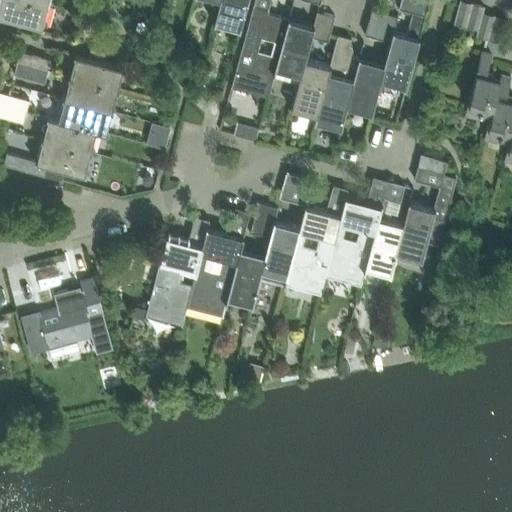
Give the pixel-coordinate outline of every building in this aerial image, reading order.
[(49,4),(34,0),(0,0),(0,26),(3,27),(6,16),(43,26),(43,24),(41,24),(47,4),(48,5),(49,4)] [(239,29),(246,0),(218,0),(213,22),(214,22),(214,19),(239,25),(238,28),(239,29)] [(268,0),(253,0),(231,86),(232,86),(233,83),(267,93),(266,96),(267,96),(275,68),(274,68),(288,16),(287,16),(287,18),(266,12),(267,7),(268,0)] [(399,0),(398,7),(399,7),(412,11),(406,34),(393,31),(393,29),(390,40),(389,40),(384,61),(384,62),(379,80),(380,80),(380,77),(405,83),(404,86),(405,87),(428,0),(399,0)] [(459,0),(453,23),(465,26),(472,3),(470,2),(470,3),(461,1),(460,0),(459,0)] [(465,26),(477,29),(482,12),(484,6),(483,6),(482,6),(473,4),(473,3),(472,3),(465,26)] [(370,8),(367,22),(364,33),(389,40),(390,40),(393,29),(397,15),(370,8)] [(333,15),(317,10),(316,10),(312,23),(313,24),(310,35),(326,40),(333,15)] [(482,12),(477,29),(476,35),(488,38),(494,15),(493,15),(483,13),(483,12),(482,12)] [(500,41),(506,18),(505,18),(505,19),(495,16),(495,15),(494,15),(488,38),(500,41)] [(310,35),(313,24),(312,23),(312,25),(287,19),(288,16),(274,68),(275,68),(276,65),(300,72),(299,75),(304,57),(310,35)] [(350,38),(336,34),(328,65),(329,65),(316,115),(315,114),(314,120),(315,121),(316,118),(340,124),(339,127),(340,127),(346,106),(345,106),(353,75),(358,57),(353,56),(352,45),(349,44),(350,38)] [(50,58),(43,56),(20,50),(16,61),(47,70),(50,58)] [(481,50),(464,114),(478,118),(479,111),(490,114),(499,79),(490,77),(487,76),(485,73),(486,70),(491,53),(481,50)] [(124,67),(89,57),(74,53),(73,54),(75,55),(70,74),(68,74),(68,75),(118,89),(118,88),(117,88),(122,68),(124,68),(124,67)] [(371,113),(380,80),(379,80),(384,62),(384,61),(383,63),(359,57),(359,55),(358,55),(358,57),(353,75),(345,106),(346,106),(346,103),(371,110),(370,113),(371,113)] [(299,75),(290,108),(291,108),(292,105),(316,111),(315,114),(316,115),(329,65),(328,65),(304,59),(304,57),(299,75)] [(47,70),(16,61),(13,73),(44,81),(47,70)] [(490,114),(483,137),(497,141),(499,135),(509,137),(510,137),(511,128),(511,100),(509,100),(510,100),(507,99),(504,96),(505,93),(506,93),(510,76),(500,73),(499,79),(490,114)] [(118,89),(68,75),(68,76),(69,76),(64,96),(62,95),(62,96),(112,110),(113,109),(111,109),(116,89),(118,90),(118,89)] [(29,99),(8,93),(0,91),(0,103),(26,110),(29,99)] [(112,110),(62,96),(62,97),(63,98),(58,117),(57,117),(56,117),(56,118),(97,129),(97,130),(106,133),(107,131),(105,130),(111,111),(112,111),(112,110)] [(26,110),(0,103),(0,115),(23,122),(26,110)] [(56,118),(56,117),(47,115),(46,117),(48,117),(42,137),(41,136),(41,137),(91,151),(91,150),(90,150),(95,130),(97,131),(97,130),(97,129),(56,118)] [(251,124),(247,137),(255,139),(258,126),(251,124)] [(509,137),(503,159),(511,161),(511,128),(510,137),(509,137)] [(6,152),(3,163),(46,175),(49,164),(64,168),(85,173),(86,172),(84,171),(89,151),(91,152),(91,151),(41,137),(40,138),(42,138),(37,158),(35,158),(35,159),(6,152)] [(419,154),(416,166),(443,173),(446,160),(419,154)] [(49,164),(46,175),(61,179),(64,168),(49,164)] [(426,240),(438,243),(444,220),(455,176),(443,173),(416,166),(413,178),(438,185),(433,207),(409,201),(409,200),(408,199),(402,223),(403,223),(396,248),(397,248),(421,254),(420,257),(421,258),(426,240)] [(304,203),(304,205),(305,205),(312,178),(285,171),(279,197),(304,203)] [(366,263),(377,217),(378,217),(383,198),(382,198),(387,179),(384,179),(373,175),(366,202),(345,196),(344,196),(325,271),(326,272),(360,281),(360,284),(361,284),(366,263)] [(383,198),(399,202),(404,184),(387,179),(382,198),(383,198)] [(326,272),(325,271),(344,196),(345,196),(347,188),(333,184),(326,210),(305,205),(304,205),(298,226),(299,227),(286,273),(283,283),(284,284),(285,280),(320,289),(319,293),(320,293),(326,272)] [(277,206),(258,201),(250,230),(268,235),(269,235),(273,220),(274,220),(277,206)] [(239,247),(249,211),(234,207),(227,233),(207,227),(206,227),(197,264),(193,277),(187,302),(187,303),(222,312),(221,315),(222,315),(228,294),(227,294),(239,247)] [(209,219),(194,215),(187,241),(166,236),(167,234),(166,234),(145,315),(146,315),(147,311),(182,320),(181,324),(182,324),(187,303),(187,302),(193,277),(181,274),(184,261),(197,264),(206,227),(207,227),(209,219)] [(366,263),(390,269),(389,272),(390,272),(397,248),(396,248),(403,223),(402,223),(378,217),(377,217),(366,263)] [(268,235),(263,254),(264,254),(261,266),(262,267),(286,273),(299,227),(298,226),(274,220),(273,220),(269,235),(268,235)] [(227,294),(228,294),(252,301),(251,304),(252,304),(262,267),(261,266),(264,254),(263,254),(239,247),(227,294)] [(112,346),(93,275),(80,279),(82,288),(71,291),(70,287),(53,292),(57,306),(38,311),(48,347),(91,335),(95,351),(112,346)] [(33,310),(22,312),(28,336),(38,333),(33,310)] [(385,344),(387,333),(376,332),(375,343),(385,344)] [(352,353),(355,340),(347,338),(343,351),(352,353)]
